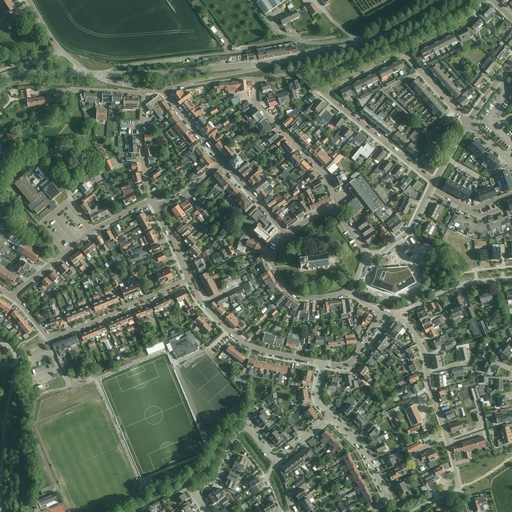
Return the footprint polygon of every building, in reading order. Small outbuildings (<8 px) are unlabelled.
[(10,0),(0,0),(0,8),(1,10),(12,3),(10,0)] [(259,0),(256,3),(265,15),(285,0),(259,0)] [(12,3),(1,10),(4,15),(15,8),(12,3)] [(318,11),(312,4),(307,8),(312,15),(318,11)] [(491,13),(493,11),(487,6),(481,13),(483,16),(481,18),(486,23),(488,20),(493,15),(491,13)] [(283,25),(287,23),(289,22),(288,22),(290,21),(299,17),(295,11),(294,8),(289,10),(290,13),(287,15),(287,14),(279,18),(283,25)] [(12,27),(20,22),(13,11),(5,16),(8,20),(4,23),(6,27),(10,24),(12,27)] [(469,28),(474,34),(476,32),(475,31),(482,23),(476,18),(469,25),(471,26),(469,28)] [(474,34),(469,28),(467,30),(466,29),(457,33),(460,40),(469,36),(470,37),(474,34)] [(448,38),(451,44),(457,42),(453,35),(448,38)] [(445,47),(451,44),(448,38),(442,40),(445,47)] [(440,50),(445,47),(442,40),(437,43),(440,50)] [(495,51),(491,56),(496,60),(497,58),(499,60),(502,57),(501,56),(506,50),(505,49),(507,47),(501,42),(499,44),(502,47),(497,53),(495,51)] [(295,43),(283,45),(285,55),(297,53),(295,46),(295,43)] [(434,53),(440,50),(437,43),(431,46),(434,53)] [(426,49),(429,55),(434,53),(431,46),(426,49)] [(273,47),(265,48),(267,58),(274,57),(273,53),(274,53),(273,47)] [(267,58),(265,48),(257,50),(257,53),(248,55),(247,55),(231,57),(231,56),(219,57),(219,62),(228,61),(228,62),(228,63),(245,61),(258,59),(259,60),(267,58)] [(429,55),(426,49),(420,51),(423,58),(429,55)] [(488,59),(480,68),(483,70),(488,74),(490,71),(490,70),(495,64),(493,63),(495,61),(490,56),(488,59)] [(400,61),(395,64),(398,70),(403,68),(400,61)] [(392,73),(398,70),(395,64),(389,67),(392,73)] [(431,71),(435,76),(440,71),(436,66),(431,71)] [(384,69),(387,76),(392,73),(389,67),(384,69)] [(387,76),(384,69),(378,72),(381,79),(387,76)] [(477,74),(473,79),(470,82),(476,88),(479,84),(478,84),(483,78),(482,77),(484,75),(478,70),(475,73),(477,74)] [(439,80),(444,75),(440,71),(435,76),(439,80)] [(375,74),(369,77),(372,83),(378,81),(375,74)] [(444,75),(439,80),(443,85),(448,80),(444,75)] [(363,79),(367,86),(372,83),(369,77),(363,79)] [(408,88),(411,92),(413,89),(420,83),(417,80),(415,81),(412,78),(405,85),(408,88)] [(361,89),(367,86),(363,79),(358,82),(361,89)] [(288,84),(292,99),(296,98),(294,91),(295,91),(296,92),(298,91),(299,90),(300,90),(297,80),(291,82),(291,83),(288,84)] [(447,89),(452,85),(448,80),(443,85),(447,89)] [(246,81),(227,83),(228,89),(228,93),(237,92),(237,93),(241,92),(247,92),(247,87),(246,81)] [(361,89),(358,82),(352,85),(356,92),(361,89)] [(269,83),(261,85),(262,92),(270,90),(271,90),(269,83)] [(413,89),(411,91),(414,95),(417,93),(423,87),(420,83),(413,89)] [(222,84),(214,85),(215,93),(220,93),(220,90),(223,90),(222,86),(223,86),(222,84)] [(452,85),(447,89),(451,94),(456,89),(452,85)] [(353,97),(356,96),(353,90),(350,91),(348,87),(340,91),(343,98),(349,95),(349,97),(352,95),(353,97)] [(420,96),(426,90),(423,87),(417,93),(420,96)] [(466,99),(470,95),(471,95),(474,92),(473,91),(474,89),(471,87),(460,97),(462,99),(458,102),(463,107),(468,101),(466,99)] [(456,89),(451,94),(455,99),(460,94),(456,89)] [(191,99),(195,96),(193,95),(192,96),(188,91),(185,94),(181,90),(179,92),(178,91),(172,96),(180,105),(188,99),(190,97),(191,99)] [(426,90),(420,96),(423,100),(429,94),(426,90)] [(103,101),(111,101),(111,98),(111,94),(111,92),(102,92),(102,98),(103,98),(103,101)] [(287,103),(290,102),(286,92),(276,95),(279,104),(287,102),(287,103)] [(95,100),(96,95),(85,93),(84,99),(86,99),(85,102),(94,103),(95,103),(95,100)] [(310,93),(306,98),(311,102),(315,97),(310,93)] [(122,94),(111,94),(111,98),(113,98),(113,102),(111,102),(111,107),(115,107),(115,102),(120,102),(120,103),(122,103),(122,94)] [(223,100),(225,102),(235,97),(233,94),(223,100)] [(423,100),(426,103),(433,98),(429,94),(423,100)] [(150,112),(164,101),(160,96),(146,106),(150,112)] [(52,103),(60,102),(60,98),(52,99),(51,97),(44,98),(27,100),(28,108),(45,105),(45,104),(52,103)] [(237,97),(230,100),(234,106),(240,102),(237,97)] [(138,106),(138,98),(124,98),(124,105),(134,106),(134,108),(137,108),(137,106),(138,106)] [(426,103),(429,107),(436,101),(433,98),(426,103)] [(320,111),(325,105),(318,99),(313,105),(311,103),(307,109),(309,111),(312,107),(314,109),(316,108),(320,111)] [(187,112),(196,106),(195,104),(193,105),(190,100),(189,100),(181,105),(187,112)] [(159,117),(166,112),(170,109),(164,101),(150,112),(153,109),(159,117)] [(429,107),(432,111),(439,105),(436,101),(429,107)] [(195,109),(187,114),(194,120),(199,116),(198,115),(204,113),(202,111),(205,109),(204,107),(203,105),(195,109)] [(432,111),(436,114),(442,108),(439,105),(432,111)] [(249,112),(256,121),(262,116),(255,107),(249,112)] [(366,117),(370,111),(365,107),(361,113),(366,117)] [(292,111),(287,114),(289,117),(289,116),(293,121),(294,121),(296,120),(300,115),(303,113),(297,108),(292,111)] [(445,112),(442,108),(436,114),(439,118),(445,112)] [(106,121),(106,110),(97,109),(96,121),(106,121)] [(165,117),(167,121),(175,115),(172,110),(166,113),(166,112),(159,117),(161,120),(165,117)] [(317,122),(320,124),(321,122),(325,125),(333,117),(326,111),(321,117),(319,116),(313,122),(316,124),(317,122)] [(370,120),(374,115),(370,111),(366,117),(370,120)] [(251,125),(256,121),(249,112),(244,116),(251,125)] [(282,123),(289,117),(287,114),(280,121),(282,123)] [(173,128),(178,124),(181,122),(175,115),(167,121),(163,124),(166,128),(171,124),(173,127),(172,127),(173,128)] [(374,115),(370,120),(375,124),(379,119),(374,115)] [(201,116),(195,121),(200,128),(207,123),(201,116)] [(289,117),(282,123),(286,127),(289,124),(293,121),(289,116),(289,117)] [(339,128),(342,124),(344,121),(339,117),(332,124),(330,123),(327,126),(331,130),(335,125),(339,128)] [(448,129),(453,124),(455,122),(450,117),(443,123),(442,122),(440,124),(442,127),(444,125),(448,129)] [(266,136),(273,130),(263,119),(258,123),(265,132),(266,133),(265,135),(266,136)] [(379,128),(382,124),(384,122),(379,119),(375,124),(379,128)] [(206,135),(209,139),(215,134),(218,132),(216,130),(217,129),(218,130),(223,126),(222,125),(222,124),(224,127),(229,124),(226,120),(219,125),(215,128),(213,129),(206,135)] [(298,126),(297,124),(296,124),(298,122),(296,120),(287,128),(291,133),(298,126)] [(159,126),(157,124),(155,121),(147,126),(151,131),(159,126)] [(189,131),(183,124),(181,122),(178,124),(173,128),(169,130),(175,138),(178,138),(180,136),(181,137),(189,131)] [(208,123),(201,129),(206,135),(213,129),(215,128),(214,127),(210,122),(208,123)] [(382,124),(379,128),(384,132),(389,126),(384,122),(382,124)] [(418,132),(422,127),(419,125),(413,132),(415,134),(418,132)] [(389,126),(384,132),(389,135),(393,130),(389,126)] [(347,139),(352,133),(346,127),(341,133),(339,131),(336,135),(330,142),(333,145),(339,138),(341,139),(342,137),(344,139),(345,137),(347,139)] [(296,130),(292,134),(299,141),(303,137),(304,135),(301,132),(299,134),(296,130)] [(273,131),(265,138),(271,144),(279,137),(273,131)] [(180,146),(192,136),(189,132),(182,137),(183,140),(178,143),(180,146)] [(397,132),(392,138),(397,143),(402,137),(404,134),(401,132),(400,134),(397,132)] [(150,141),(156,138),(153,133),(150,135),(145,136),(145,142),(150,141)] [(352,137),(347,143),(350,146),(353,142),(355,143),(354,144),(357,146),(359,146),(360,144),(365,138),(359,133),(354,139),(352,137)] [(215,134),(209,139),(215,146),(222,140),(223,139),(219,135),(217,137),(215,134)] [(402,137),(397,143),(403,147),(407,141),(404,138),(406,136),(404,134),(402,137)] [(7,135),(5,141),(11,143),(15,144),(17,137),(13,136),(7,135)] [(127,146),(136,145),(135,137),(132,138),(132,135),(124,135),(124,139),(127,138),(127,146)] [(303,137),(299,141),(305,147),(309,143),(307,141),(309,140),(304,135),(303,137)] [(188,147),(195,141),(196,140),(192,136),(180,146),(182,148),(187,144),(188,146),(188,147)] [(282,136),(275,142),(278,146),(285,140),(282,136)] [(215,146),(220,151),(228,144),(232,141),(230,139),(225,143),(222,140),(215,146)] [(313,155),(319,148),(324,144),(321,141),(320,139),(314,145),(312,147),(310,145),(306,148),(313,155)] [(472,153),(473,154),(480,145),(475,141),(474,142),(470,140),(466,147),(468,149),(469,149),(473,153),(472,153)] [(187,153),(185,154),(185,155),(186,157),(187,157),(188,156),(200,146),(195,141),(188,147),(190,150),(187,153)] [(287,141),(278,149),(281,153),(286,149),(290,153),(290,154),(295,150),(287,141)] [(411,143),(406,149),(411,153),(416,148),(418,145),(416,143),(413,146),(411,143)] [(220,151),(229,162),(237,155),(237,156),(240,152),(241,152),(240,150),(236,153),(228,144),(220,151)] [(368,156),(373,150),(367,144),(360,152),(363,154),(364,153),(368,156)] [(136,145),(127,146),(125,146),(125,149),(128,149),(129,153),(136,153),(136,145)] [(416,148),(411,153),(416,158),(421,152),(418,150),(421,147),(418,145),(416,148)] [(473,154),(480,160),(486,153),(484,151),(485,150),(480,145),(473,154)] [(200,146),(188,156),(189,158),(190,157),(194,162),(198,159),(206,153),(200,146)] [(426,157),(431,151),(433,149),(429,146),(424,152),(426,154),(420,161),(426,165),(430,160),(426,157)] [(319,148),(313,155),(324,166),(331,160),(329,158),(328,158),(323,152),(319,148)] [(380,161),(385,154),(380,150),(374,157),(372,155),(365,163),(368,165),(372,160),(374,162),(377,159),(380,161)] [(240,173),(249,166),(246,162),(248,161),(240,152),(237,156),(237,155),(229,162),(235,170),(236,169),(240,173)] [(289,164),(290,165),(299,157),(295,153),(289,159),(291,162),(289,164)] [(335,158),(332,162),(333,162),(335,165),(343,157),(340,153),(335,158)] [(486,153),(480,160),(483,163),(483,162),(488,166),(495,158),(490,154),(489,155),(486,153)] [(192,181),(199,177),(215,164),(206,154),(199,160),(202,164),(187,176),(192,181)] [(299,157),(290,165),(292,167),(294,165),(296,167),(303,161),(299,157)] [(495,158),(488,166),(493,170),(492,171),(495,173),(502,168),(498,164),(499,163),(495,158)] [(108,172),(114,170),(109,160),(104,163),(108,172)] [(304,161),(298,166),(302,170),(299,173),(302,176),(305,173),(310,168),(304,161)] [(387,172),(392,165),(387,161),(381,168),(379,166),(375,171),(374,172),(377,174),(377,173),(379,174),(381,171),(383,169),(387,172)] [(249,166),(240,173),(244,178),(251,171),(249,169),(254,164),(253,162),(249,166)] [(328,171),(335,165),(333,162),(326,169),(328,171)] [(135,171),(140,171),(139,163),(134,164),(131,165),(132,170),(135,170),(135,171)] [(398,177),(404,170),(399,165),(393,172),(391,171),(387,175),(391,179),(393,176),(396,179),(398,176),(398,177)] [(252,187),(263,177),(262,176),(260,178),(258,176),(262,172),(258,167),(250,175),(250,174),(245,179),(252,187)] [(46,177),(38,168),(34,171),(42,180),(46,177)] [(157,170),(151,175),(154,179),(160,174),(159,172),(161,171),(159,168),(157,170)] [(218,183),(225,176),(219,169),(212,176),(218,183)] [(307,182),(309,180),(311,182),(318,176),(314,171),(305,180),(307,182)] [(352,180),(360,174),(358,171),(350,177),(352,180)] [(497,175),(500,181),(509,177),(507,171),(497,175)] [(134,184),(141,182),(139,173),(129,176),(130,178),(133,177),(134,184)] [(18,180),(13,184),(17,188),(30,203),(29,204),(30,205),(28,206),(32,211),(33,210),(37,215),(48,205),(47,203),(51,200),(52,201),(61,193),(52,182),(38,194),(25,179),(26,178),(23,175),(20,178),(19,178),(20,180),(18,181),(18,180)] [(352,197),(344,203),(354,215),(363,208),(369,215),(374,211),(376,214),(379,211),(385,207),(383,204),(361,175),(346,186),(355,198),(354,199),(352,197)] [(214,188),(207,195),(209,198),(213,193),(216,196),(221,191),(222,192),(225,189),(232,184),(225,176),(218,183),(213,187),(214,188)] [(336,188),(344,184),(340,176),(332,180),(336,188)] [(392,188),(397,191),(400,188),(403,190),(411,180),(405,176),(400,183),(397,181),(394,186),(392,188)] [(83,178),(75,184),(77,186),(79,189),(80,188),(84,194),(85,193),(87,197),(92,193),(89,190),(88,189),(91,187),(88,182),(90,181),(87,177),(83,179),(83,178)] [(161,177),(156,180),(160,185),(164,182),(161,177)] [(252,187),(258,194),(269,184),(265,179),(263,177),(252,187)] [(509,177),(500,181),(502,186),(511,183),(509,177)] [(447,191),(452,182),(447,179),(442,188),(447,191)] [(417,192),(423,185),(418,180),(412,187),(410,185),(403,193),(406,195),(407,193),(410,195),(411,193),(412,194),(415,190),(417,192)] [(323,187),(320,181),(312,185),(315,191),(323,187)] [(457,185),(452,182),(447,191),(452,194),(457,185)] [(511,185),(511,183),(502,186),(500,187),(500,188),(502,188),(504,192),(511,189),(511,185)] [(225,189),(222,192),(224,194),(227,191),(229,194),(222,200),(223,201),(230,195),(236,189),(232,184),(225,189)] [(269,184),(258,194),(263,200),(272,193),(271,192),(273,189),(269,184)] [(462,187),(457,185),(452,194),(457,196),(462,187)] [(466,190),(462,187),(457,196),(462,199),(466,190)] [(492,187),(487,189),(490,199),(496,197),(492,187)] [(122,191),(124,195),(119,198),(121,203),(123,202),(125,205),(136,199),(130,188),(122,191)] [(238,204),(245,197),(236,189),(230,195),(235,200),(235,201),(238,204)] [(490,199),(487,189),(482,191),(485,200),(490,199)] [(71,195),(74,200),(82,196),(79,190),(71,195)] [(312,210),(318,207),(310,190),(300,195),(304,203),(307,202),(312,210)] [(471,193),(466,190),(462,199),(467,201),(471,193)] [(485,200),(482,191),(477,193),(480,202),(485,200)] [(86,197),(81,201),(83,204),(89,200),(95,196),(93,193),(92,193),(87,197),(86,197)] [(198,203),(205,197),(203,195),(196,202),(198,204),(198,203)] [(271,195),(264,201),(269,208),(279,201),(280,201),(282,199),(279,195),(275,198),(274,199),(271,195)] [(329,195),(315,201),(318,207),(324,204),(323,204),(331,200),(329,195)] [(410,203),(411,200),(404,196),(403,199),(406,201),(400,212),(406,214),(408,211),(407,210),(411,203),(410,203)] [(254,206),(245,197),(238,204),(243,209),(243,210),(246,213),(254,206)] [(279,201),(269,208),(272,212),(280,206),(286,202),(283,198),(280,201),(279,201)] [(188,213),(193,210),(192,207),(187,201),(179,207),(178,205),(172,210),(179,220),(185,216),(187,214),(188,216),(190,215),(188,213)] [(304,213),(309,209),(302,201),(298,204),(304,213)] [(80,206),(87,215),(91,211),(87,205),(88,205),(86,202),(80,206)] [(200,214),(201,214),(205,210),(198,203),(198,204),(194,207),(197,210),(200,214)] [(444,208),(441,207),(434,204),(433,207),(432,206),(429,213),(428,216),(435,219),(438,213),(441,214),(444,208)] [(273,212),(276,217),(281,214),(280,213),(285,210),(282,205),(273,212)] [(96,209),(100,218),(108,213),(105,208),(103,206),(100,207),(97,209),(96,209)] [(247,213),(243,216),(245,218),(249,215),(251,217),(258,210),(254,206),(247,213)] [(276,217),(280,222),(286,218),(283,214),(284,213),(284,214),(289,210),(287,208),(285,210),(280,213),(281,214),(276,217)] [(92,222),(100,218),(96,209),(91,211),(87,215),(89,216),(92,222)] [(292,210),(291,211),(293,215),(294,214),(298,220),(304,215),(300,209),(296,212),(294,209),(292,210)] [(205,210),(201,214),(206,219),(210,215),(205,210)] [(263,215),(258,210),(251,217),(256,222),(263,215)] [(134,225),(146,218),(144,213),(136,217),(138,220),(133,223),(134,225)] [(393,219),(386,224),(388,226),(390,228),(394,233),(397,230),(397,229),(403,225),(401,222),(400,221),(402,219),(397,213),(395,215),(396,216),(393,219)] [(450,228),(451,225),(454,226),(455,223),(460,225),(458,228),(459,228),(464,216),(460,213),(458,216),(454,214),(449,224),(448,227),(450,228)] [(502,215),(497,217),(502,230),(501,227),(505,225),(507,228),(511,227),(509,219),(508,216),(507,216),(503,218),(502,215)] [(271,223),(270,223),(264,216),(260,220),(263,223),(261,225),(259,223),(257,225),(257,226),(262,229),(264,231),(271,223)] [(286,218),(280,222),(286,229),(296,221),(293,217),(290,219),(288,216),(286,218)] [(464,216),(459,228),(463,230),(465,227),(469,229),(467,232),(468,233),(474,220),(469,217),(467,220),(464,218),(465,216),(464,216)] [(247,230),(255,221),(250,217),(242,226),(247,230)] [(493,218),(488,220),(493,233),(491,230),(496,228),(497,232),(499,231),(500,234),(503,233),(502,230),(497,217),(498,220),(494,221),(493,218)] [(140,224),(142,227),(149,223),(146,218),(134,225),(135,227),(140,224)] [(356,225),(365,237),(373,231),(364,219),(356,225)] [(474,220),(468,233),(466,235),(468,236),(469,233),(472,235),(474,231),(480,234),(480,223),(478,222),(477,224),(473,222),(474,220)] [(488,235),(490,235),(491,237),(494,236),(493,233),(488,220),(487,220),(488,223),(484,224),(483,222),(480,223),(480,234),(487,232),(488,235)] [(180,234),(188,227),(190,225),(188,223),(186,223),(183,226),(180,222),(174,227),(176,229),(180,234)] [(422,227),(420,230),(428,234),(431,236),(432,232),(436,225),(431,222),(429,225),(425,222),(423,227),(422,227)] [(151,228),(149,223),(142,227),(137,230),(138,232),(140,230),(141,233),(144,232),(151,228)] [(271,223),(264,231),(268,235),(274,228),(274,227),(271,223)] [(190,225),(188,227),(180,234),(184,238),(190,233),(191,231),(189,229),(192,226),(190,225)] [(257,226),(252,231),(267,244),(272,238),(268,235),(264,231),(262,229),(257,226)] [(7,234),(6,240),(18,247),(22,242),(11,235),(13,233),(15,230),(12,227),(10,230),(7,234)] [(387,239),(390,236),(383,227),(379,230),(382,233),(379,236),(383,240),(386,238),(387,239)] [(277,231),(274,228),(268,235),(272,238),(277,231)] [(115,241),(114,239),(112,235),(110,231),(104,234),(108,241),(111,240),(112,242),(115,241)] [(147,237),(145,237),(147,241),(148,240),(155,236),(153,231),(145,234),(147,237)] [(373,231),(365,237),(363,238),(368,244),(376,239),(371,232),(373,232),(373,231)] [(187,245),(195,237),(194,236),(193,237),(190,235),(184,241),(186,242),(185,243),(187,245)] [(105,251),(108,250),(100,236),(95,239),(98,246),(101,245),(105,251)] [(155,236),(148,240),(147,241),(144,242),(145,245),(148,244),(148,243),(149,242),(151,245),(158,242),(155,236)] [(194,245),(197,242),(195,240),(196,239),(195,237),(187,245),(189,247),(190,247),(191,248),(194,245)] [(263,253),(265,247),(241,237),(238,245),(245,248),(246,246),(263,253)] [(34,262),(40,253),(23,241),(16,250),(34,262)] [(90,242),(86,246),(94,256),(96,254),(93,250),(95,248),(90,242)] [(406,243),(403,253),(400,252),(396,266),(402,268),(406,254),(409,255),(412,245),(406,243)] [(226,244),(224,245),(229,256),(231,255),(232,255),(233,254),(234,253),(234,252),(231,246),(228,247),(226,244)] [(499,245),(492,245),(492,249),(493,260),(500,260),(500,254),(505,253),(504,244),(499,245)] [(149,253),(154,251),(155,254),(162,250),(159,245),(147,250),(149,253)] [(190,256),(199,248),(198,247),(197,247),(194,245),(191,248),(188,251),(189,253),(188,254),(190,256)] [(92,258),(94,256),(86,246),(81,250),(86,256),(88,254),(92,258)] [(200,249),(199,248),(190,256),(193,258),(194,257),(195,259),(201,252),(199,250),(200,249)] [(222,259),(228,257),(224,250),(221,251),(219,248),(217,249),(222,259)] [(486,250),(476,251),(476,260),(480,260),(480,262),(487,261),(486,250)] [(79,252),(74,256),(80,262),(81,264),(83,266),(84,268),(87,266),(81,259),(84,257),(79,252)] [(159,262),(166,259),(163,253),(156,257),(152,258),(154,261),(157,259),(159,262)] [(215,263),(222,260),(218,253),(211,256),(215,263)] [(318,268),(322,267),(322,268),(324,268),(323,267),(327,267),(327,268),(329,267),(328,265),(334,264),(333,255),(327,256),(327,253),(325,253),(326,255),(322,255),(322,254),(320,254),(321,255),(317,256),(317,255),(316,255),(316,256),(312,256),(312,255),(311,256),(309,257),(307,257),(307,256),(306,256),(306,257),(306,258),(305,258),(305,260),(300,260),(300,259),(299,259),(299,260),(298,261),(298,262),(299,262),(300,264),(300,266),(298,266),(299,268),(300,268),(300,269),(302,269),(301,267),(306,267),(306,268),(307,268),(307,269),(308,269),(308,270),(309,270),(309,269),(313,268),(313,269),(314,269),(314,268),(317,268),(318,269),(319,269),(318,268)] [(253,256),(247,256),(249,260),(250,262),(252,261),(253,262),(255,261),(257,264),(265,261),(263,255),(262,255),(260,257),(259,255),(254,257),(253,256)] [(81,264),(80,262),(74,256),(69,259),(76,267),(78,265),(78,266),(81,264)] [(12,266),(9,271),(16,275),(17,273),(22,276),(25,271),(27,272),(30,267),(28,265),(26,264),(28,261),(24,258),(21,257),(18,262),(20,263),(18,266),(16,264),(14,267),(12,266)] [(201,260),(203,259),(202,257),(193,262),(191,263),(196,273),(205,268),(201,262),(201,260)] [(265,262),(260,264),(261,266),(259,267),(260,271),(263,270),(264,272),(269,270),(265,262)] [(70,276),(75,272),(71,267),(69,269),(64,264),(59,268),(64,274),(67,271),(70,276)] [(0,266),(0,276),(8,283),(8,284),(11,286),(17,277),(0,266)] [(407,267),(393,274),(376,268),(374,278),(371,285),(395,294),(415,282),(408,268),(407,267)] [(170,268),(163,271),(168,281),(171,280),(170,280),(173,278),(170,272),(172,271),(170,268)] [(166,282),(168,281),(163,271),(162,272),(159,273),(160,274),(156,276),(161,285),(166,282)] [(265,280),(272,276),(269,271),(260,275),(263,280),(265,280)] [(54,272),(49,276),(54,282),(56,284),(58,282),(60,284),(65,280),(61,275),(59,277),(57,275),(54,272)] [(221,276),(224,283),(232,279),(228,272),(221,276)] [(207,273),(199,278),(202,284),(212,279),(213,278),(213,279),(216,278),(221,276),(220,273),(212,277),(212,275),(209,277),(207,273)] [(264,281),(261,283),(263,287),(266,286),(267,285),(275,281),(272,276),(265,280),(263,280),(264,281)] [(54,290),(57,287),(52,282),(51,283),(49,280),(47,278),(42,282),(43,284),(40,286),(44,291),(47,288),(49,289),(51,287),(54,290)] [(212,279),(202,284),(209,297),(219,292),(212,279)] [(269,288),(266,290),(268,292),(270,290),(271,290),(273,289),(278,286),(275,281),(267,285),(269,288)] [(132,286),(128,287),(132,297),(139,294),(134,282),(131,284),(132,286)] [(248,282),(242,285),(245,291),(249,288),(251,288),(248,282)] [(271,290),(268,293),(271,296),(274,293),(277,296),(279,294),(279,295),(283,291),(278,286),(273,289),(271,290)] [(132,297),(128,287),(125,289),(124,287),(120,288),(125,300),(132,297)] [(242,287),(235,291),(237,295),(238,297),(240,300),(243,298),(242,295),(245,293),(242,287)] [(188,313),(194,310),(191,305),(187,299),(187,298),(184,291),(174,296),(178,303),(183,300),(186,305),(184,306),(186,309),(188,313)] [(238,297),(237,295),(235,291),(228,295),(231,301),(238,297)] [(285,301),(289,296),(284,292),(274,303),(277,306),(283,299),(285,301)] [(490,292),(478,296),(481,304),(488,302),(489,305),(496,303),(494,294),(491,295),(490,292)] [(110,298),(113,304),(119,302),(116,295),(110,298)] [(219,304),(228,299),(226,295),(213,302),(210,305),(215,311),(216,311),(221,316),(225,311),(219,304)] [(292,305),(295,300),(289,296),(286,301),(287,302),(285,304),(283,307),(284,308),(285,307),(289,309),(292,305)] [(455,305),(449,307),(452,315),(454,318),(461,315),(460,312),(464,310),(462,307),(464,306),(460,297),(453,299),(455,305)] [(110,298),(104,300),(107,307),(113,304),(110,298)] [(172,299),(169,300),(168,299),(160,302),(163,308),(168,306),(168,305),(170,304),(171,305),(174,304),(172,299)] [(101,309),(107,307),(104,300),(98,302),(101,309)] [(295,300),(292,305),(290,308),(292,309),(290,314),(295,317),(297,311),(296,310),(300,304),(295,300)] [(344,300),(329,302),(330,312),(340,310),(341,315),(341,319),(348,318),(347,314),(346,314),(345,301),(344,300)] [(348,313),(354,311),(351,300),(346,301),(348,313)] [(95,312),(101,309),(98,302),(92,305),(95,312)] [(158,311),(163,308),(160,302),(153,306),(155,311),(158,310),(158,311)] [(6,304),(3,310),(5,311),(4,312),(5,313),(4,315),(6,316),(8,313),(12,307),(6,304)] [(320,312),(315,311),(315,304),(310,304),(309,321),(314,321),(314,316),(319,316),(320,312)] [(89,306),(83,309),(85,315),(91,313),(89,306)] [(151,307),(143,310),(145,316),(151,314),(150,313),(153,312),(151,307)] [(418,317),(426,313),(424,307),(416,311),(418,317)] [(470,307),(465,309),(470,320),(475,318),(470,307)] [(358,308),(356,313),(356,317),(357,317),(361,319),(363,315),(364,312),(365,312),(358,308)] [(80,318),(85,315),(83,309),(77,311),(80,318)] [(12,316),(15,320),(20,316),(15,310),(11,314),(7,317),(9,319),(11,318),(10,317),(12,316)] [(140,318),(145,316),(143,310),(135,313),(137,318),(139,317),(140,318)] [(77,311),(71,313),(74,320),(80,318),(77,311)] [(50,312),(47,312),(49,321),(51,328),(58,326),(56,319),(54,315),(51,316),(50,312)] [(369,315),(364,312),(363,315),(365,316),(360,324),(363,325),(365,322),(368,323),(372,316),(371,316),(371,315),(369,314),(369,315)] [(68,322),(74,320),(71,313),(65,316),(68,322)] [(230,313),(224,319),(234,329),(237,326),(241,329),(245,325),(240,320),(238,322),(230,313)] [(421,322),(429,318),(432,317),(431,314),(428,316),(426,313),(418,317),(421,322)] [(131,314),(125,317),(128,323),(134,321),(131,314)] [(15,327),(19,325),(24,321),(20,316),(15,320),(18,323),(17,324),(16,323),(14,325),(15,327)] [(62,317),(56,319),(58,326),(64,324),(62,317)] [(119,319),(122,326),(128,323),(125,317),(119,319)] [(199,317),(194,323),(197,326),(195,328),(199,331),(200,329),(206,335),(212,329),(199,317)] [(424,328),(431,324),(429,318),(421,322),(424,328)] [(116,328),(122,326),(119,319),(114,321),(116,328)] [(431,324),(424,328),(426,333),(428,332),(431,338),(437,336),(434,330),(433,328),(441,325),(439,320),(438,321),(436,322),(434,322),(431,324)] [(20,326),(23,330),(27,326),(24,321),(19,325),(15,327),(17,329),(19,328),(18,327),(20,326)] [(110,330),(116,328),(114,321),(108,324),(110,330)] [(482,321),(478,323),(480,328),(483,336),(488,334),(485,326),(482,321)] [(396,332),(400,326),(394,322),(385,333),(394,339),(398,333),(396,332)] [(104,325),(98,328),(101,334),(107,332),(104,325)] [(23,337),(27,335),(32,331),(27,326),(23,330),(26,334),(25,334),(24,334),(22,335),(23,337)] [(98,328),(92,330),(95,337),(101,334),(98,328)] [(89,339),(95,337),(92,330),(86,332),(89,339)] [(168,341),(166,342),(167,343),(168,344),(170,343),(173,351),(172,351),(175,357),(175,356),(177,360),(186,356),(198,350),(197,348),(199,348),(197,343),(192,334),(191,335),(189,331),(185,333),(186,337),(177,341),(175,338),(169,341),(168,341)] [(83,341),(89,339),(86,332),(80,335),(83,341)] [(263,342),(282,347),(283,342),(281,341),(282,338),(265,334),(263,342)] [(287,341),(286,346),(290,347),(290,348),(294,349),(295,346),(298,347),(300,340),(292,339),(293,336),(291,335),(288,335),(287,341)] [(346,336),(346,339),(346,345),(356,344),(355,338),(354,338),(353,335),(346,336)] [(383,346),(389,338),(384,335),(375,347),(379,351),(381,352),(385,347),(383,346)] [(76,336),(70,338),(74,350),(77,349),(75,344),(79,343),(76,336)] [(328,346),(336,345),(336,339),(335,339),(335,340),(333,340),(332,337),(325,337),(325,346),(328,346)] [(70,338),(64,341),(67,347),(70,346),(72,351),(74,350),(70,338)] [(436,341),(431,343),(435,350),(439,348),(438,346),(441,345),(440,345),(444,343),(441,338),(436,341)] [(61,349),(67,347),(64,341),(59,343),(61,349)] [(163,342),(146,349),(148,355),(165,348),(163,342)] [(446,350),(452,348),(452,347),(450,343),(450,342),(443,344),(446,350)] [(61,349),(59,343),(53,345),(55,351),(58,350),(59,353),(59,352),(60,355),(63,355),(62,351),(61,349)] [(496,354),(505,361),(510,355),(507,353),(511,348),(505,343),(501,348),(496,354)] [(226,351),(231,355),(235,350),(230,346),(226,351)] [(405,356),(405,357),(414,352),(412,347),(405,350),(406,353),(404,354),(405,356)] [(459,350),(459,352),(461,361),(468,360),(466,348),(459,350)] [(231,355),(237,359),(240,354),(235,350),(231,355)] [(375,361),(376,361),(381,355),(373,350),(369,356),(375,361)] [(409,361),(417,358),(414,352),(405,357),(407,360),(408,359),(409,361)] [(246,358),(240,354),(237,359),(242,363),(246,358)] [(376,361),(375,361),(369,356),(364,362),(371,368),(376,361)] [(439,356),(431,358),(433,370),(442,368),(445,367),(443,358),(440,359),(439,356)] [(391,358),(386,364),(389,367),(394,361),(391,358)] [(247,365),(247,367),(250,368),(248,374),(252,375),(252,373),(254,367),(255,361),(248,359),(247,365)] [(485,369),(483,372),(490,374),(491,371),(497,374),(499,367),(494,365),(495,362),(489,360),(488,362),(487,362),(485,367),(484,367),(485,367),(484,369),(485,369)] [(409,369),(407,370),(408,373),(411,372),(418,369),(415,362),(410,364),(411,366),(408,367),(409,369)] [(368,369),(362,365),(357,371),(363,376),(368,369)] [(281,367),(280,372),(279,375),(277,383),(281,384),(283,373),(286,374),(287,368),(281,367)] [(79,377),(82,377),(79,370),(74,371),(74,372),(65,375),(67,380),(75,377),(75,376),(78,375),(79,377)] [(398,382),(398,383),(404,381),(405,381),(406,382),(407,382),(407,381),(409,380),(410,384),(418,380),(416,374),(410,376),(409,374),(400,378),(398,378),(398,379),(398,380),(398,381),(398,382)] [(310,383),(311,378),(303,376),(302,379),(301,379),(298,380),(298,383),(306,385),(306,382),(310,383)] [(351,389),(358,388),(357,381),(353,382),(351,376),(344,377),(346,387),(351,386),(351,389)] [(436,388),(444,387),(442,376),(435,377),(436,388)] [(340,391),(342,378),(339,378),(339,379),(332,378),(331,386),(337,387),(336,390),(340,391)] [(494,384),(494,390),(502,390),(502,386),(502,380),(494,380),(491,380),(491,384),(494,384)] [(408,395),(402,398),(403,400),(409,397),(409,396),(414,394),(419,392),(416,385),(406,389),(408,393),(407,394),(408,395)] [(294,397),(308,395),(307,390),(303,390),(303,387),(294,388),(295,397),(294,397)] [(440,403),(447,401),(443,391),(436,393),(440,403)] [(308,395),(294,397),(295,400),(298,400),(298,405),(308,404),(307,401),(309,401),(308,395)] [(506,406),(507,406),(505,396),(494,398),(495,401),(497,400),(499,407),(503,406),(503,407),(506,406)] [(347,405),(341,411),(345,414),(347,416),(354,409),(351,406),(355,402),(353,400),(350,397),(344,403),(347,405)] [(421,432),(426,430),(422,422),(423,422),(415,405),(406,409),(410,419),(407,420),(410,427),(406,429),(409,434),(419,429),(421,432)] [(306,407),(298,409),(303,414),(302,415),(306,419),(307,418),(314,412),(311,408),(308,410),(306,407)] [(259,416),(255,419),(259,424),(266,418),(268,417),(266,414),(265,412),(266,411),(264,409),(257,414),(259,416)] [(352,421),(356,425),(363,418),(360,415),(362,414),(362,413),(359,410),(353,415),(356,417),(352,421)] [(455,410),(445,413),(447,419),(457,416),(455,410)] [(314,412),(307,418),(309,419),(307,421),(309,423),(311,422),(318,417),(314,412)] [(508,413),(501,414),(501,413),(495,414),(497,424),(510,421),(508,413)] [(268,421),(266,418),(259,424),(262,428),(266,425),(268,428),(275,422),(273,420),(271,421),(270,420),(268,421)] [(363,418),(356,425),(360,429),(364,425),(366,427),(371,422),(368,419),(367,419),(365,420),(363,418)] [(460,421),(449,425),(452,433),(463,429),(466,427),(464,422),(461,423),(460,421)] [(372,423),(367,429),(369,431),(367,433),(371,438),(373,436),(375,438),(378,434),(377,433),(378,431),(374,427),(375,425),(372,423)] [(272,441),(279,435),(277,432),(279,431),(278,429),(279,428),(277,426),(270,431),(272,433),(268,436),(272,441)] [(498,447),(505,446),(505,445),(504,446),(504,444),(511,442),(511,441),(510,430),(509,430),(509,427),(500,428),(501,432),(502,440),(498,441),(499,446),(498,447)] [(320,441),(322,444),(330,435),(326,431),(321,436),(323,438),(320,441)] [(279,435),(272,441),(275,445),(279,442),(281,445),(288,439),(286,437),(284,438),(283,437),(281,434),(279,435)] [(327,442),(329,444),(335,439),(330,435),(322,444),(324,446),(327,442)] [(383,443),(387,441),(384,435),(376,439),(379,445),(375,447),(378,453),(386,449),(383,443)] [(453,447),(454,453),(464,451),(464,453),(486,446),(485,444),(483,437),(457,444),(457,446),(453,447)] [(328,449),(331,452),(339,443),(335,439),(329,444),(331,446),(328,449)] [(420,442),(406,448),(407,450),(409,453),(422,447),(420,442)] [(338,453),(343,448),(339,443),(331,452),(333,454),(336,451),(338,453)] [(307,448),(303,451),(308,458),(310,456),(312,459),(316,456),(310,449),(309,450),(307,448)] [(428,451),(420,455),(423,461),(428,458),(430,462),(430,463),(428,464),(430,468),(436,465),(434,461),(432,462),(432,461),(438,458),(434,450),(428,452),(428,451)] [(310,460),(308,458),(303,451),(298,454),(306,464),(310,460)] [(381,460),(383,464),(385,462),(388,467),(396,463),(394,459),(400,456),(398,452),(381,460)] [(345,462),(351,459),(349,453),(338,459),(339,461),(343,459),(345,462)] [(298,454),(294,457),(299,464),(302,463),(304,465),(306,464),(298,454)] [(233,461),(246,467),(249,460),(239,455),(238,458),(235,457),(233,461)] [(294,457),(290,461),(297,470),(301,467),(299,464),(294,457)] [(342,467),(343,469),(354,464),(351,459),(345,462),(346,465),(342,467)] [(245,470),(246,467),(233,461),(231,465),(233,466),(232,469),(241,473),(243,469),(245,470)] [(295,472),(297,470),(290,461),(285,464),(291,471),(293,469),(295,472)] [(292,473),(291,471),(285,464),(281,467),(281,468),(279,470),(283,477),(286,483),(290,480),(285,475),(289,472),(290,474),(292,473)] [(349,470),(350,473),(357,470),(354,464),(343,469),(345,472),(349,470)] [(395,472),(389,475),(392,481),(405,474),(401,466),(393,470),(395,472)] [(438,478),(437,476),(444,473),(441,467),(434,470),(435,474),(431,476),(429,478),(431,482),(438,478)] [(347,477),(349,480),(359,475),(357,470),(350,473),(351,475),(347,477)] [(227,474),(225,478),(238,484),(239,481),(237,480),(239,476),(230,472),(229,475),(227,474)] [(356,483),(363,480),(362,480),(359,475),(349,480),(350,483),(354,481),(355,483),(356,483)] [(249,489),(261,481),(259,478),(257,478),(256,476),(247,481),(249,485),(248,486),(249,489)] [(225,478),(223,482),(226,484),(225,486),(226,487),(226,489),(229,491),(230,489),(235,491),(238,484),(225,478)] [(354,487),(355,490),(366,485),(363,480),(356,483),(358,485),(354,487)] [(264,485),(261,481),(249,489),(253,495),(263,490),(261,487),(264,485)] [(407,492),(408,491),(405,485),(404,482),(394,487),(396,490),(397,489),(400,495),(407,492)] [(304,491),(308,488),(305,483),(297,489),(299,491),(295,494),(298,499),(306,494),(304,491)] [(360,491),(362,494),(368,490),(366,485),(355,490),(357,493),(360,491)] [(216,488),(212,490),(220,502),(222,505),(228,500),(226,498),(220,489),(218,490),(216,488)] [(218,504),(220,502),(212,490),(208,493),(209,494),(207,496),(207,497),(210,500),(213,505),(216,502),(218,504)] [(359,498),(360,501),(371,496),(368,490),(362,494),(363,496),(359,498)] [(38,502),(40,507),(57,500),(54,494),(38,502)] [(179,504),(187,498),(184,494),(180,496),(178,494),(172,498),(175,502),(177,501),(179,504)] [(301,503),(304,508),(311,503),(309,500),(312,498),(310,495),(309,494),(303,498),(305,500),(301,503)] [(270,499),(265,502),(267,504),(271,511),(272,511),(277,510),(273,504),(276,502),(272,495),(269,497),(270,499)] [(366,502),(367,505),(374,501),(371,496),(360,501),(362,504),(366,502)] [(483,505),(486,504),(485,500),(484,496),(474,498),(475,502),(473,503),(475,511),(480,510),(480,511),(484,510),(483,505)] [(187,502),(179,507),(181,510),(180,510),(181,511),(180,511),(187,511),(191,510),(189,507),(190,507),(187,502)] [(265,511),(271,511),(267,504),(264,506),(263,503),(261,505),(262,507),(265,511)] [(311,503),(304,508),(306,511),(308,511),(311,510),(312,511),(314,511),(319,509),(316,504),(313,506),(311,503)] [(341,511),(342,511),(347,509),(343,503),(338,506),(341,511)]
